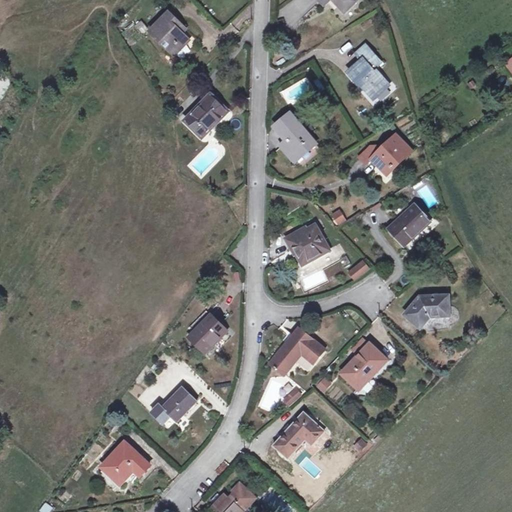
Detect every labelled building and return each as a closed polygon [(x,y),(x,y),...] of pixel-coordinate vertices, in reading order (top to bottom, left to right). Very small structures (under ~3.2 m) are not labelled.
[(355,0),(318,0),(324,6),(330,0),(331,0),(345,13),(357,2),(355,0)] [(150,33),(165,47),(171,53),(178,45),(182,48),(190,40),(186,37),(180,31),(184,27),(170,13),(150,33)] [(143,22),(138,26),(143,33),(148,29),(143,22)] [(178,45),(171,53),(174,56),(182,48),(178,45)] [(366,47),(358,55),(364,61),(372,54),(366,47)] [(364,61),(350,73),(361,87),(363,86),(374,99),(389,86),(377,73),(375,74),(372,71),(380,63),(372,54),(364,61)] [(212,96),(188,123),(204,138),(229,112),(212,96)] [(291,115),(278,126),(290,140),(282,147),(295,161),(315,145),(291,115)] [(384,149),(373,160),(385,173),(397,161),(400,163),(411,152),(397,137),(384,149)] [(373,160),(384,149),(382,147),(371,147),(361,158),(367,165),(373,160)] [(416,206),(388,228),(402,246),(430,223),(416,206)] [(340,209),(330,215),(337,226),(347,220),(340,209)] [(330,251),(316,225),(308,230),(306,227),(285,239),(292,251),(296,248),(299,253),(296,254),(297,255),(303,266),(330,251)] [(356,280),(370,269),(363,262),(350,273),(356,280)] [(450,316),(449,296),(421,298),(405,316),(421,329),(430,317),(450,316)] [(206,354),(228,332),(211,316),(190,338),(206,354)] [(300,329),(269,364),(284,376),(302,355),(314,364),(326,350),(325,349),(326,347),(323,344),(321,347),(300,329)] [(354,350),(360,356),(369,346),(363,340),(354,350)] [(357,388),(370,374),(372,377),(388,361),(370,344),(369,346),(360,356),(342,374),(357,388)] [(370,374),(357,388),(361,391),(374,378),(372,377),(370,374)] [(325,391),(330,385),(324,380),(319,385),(325,391)] [(169,430),(198,401),(184,388),(164,409),(160,405),(152,414),(169,430)] [(297,390),(292,395),(297,400),(302,395),(297,390)] [(292,395),(285,401),(290,406),(297,400),(292,395)] [(312,446),(325,432),(305,413),(274,446),(288,460),(306,441),(312,446)] [(360,452),(367,445),(362,441),(356,448),(360,452)] [(150,467),(126,444),(104,468),(121,484),(134,470),(141,476),(150,467)] [(243,511),(244,511),(256,499),(241,484),(233,492),(235,493),(229,499),(224,495),(222,497),(215,505),(208,511),(243,511)] [(211,501),(215,505),(222,497),(218,493),(211,501)] [(40,511),(50,511),(53,507),(45,502),(40,511)]
